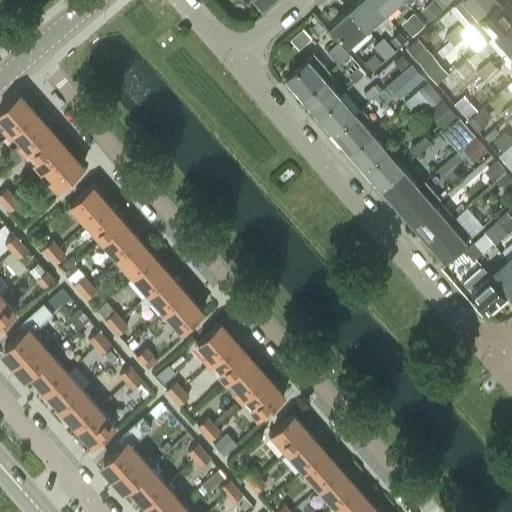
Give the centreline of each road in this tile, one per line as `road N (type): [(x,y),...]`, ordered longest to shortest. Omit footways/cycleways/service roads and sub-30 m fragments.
road 1 (residential): [(34,53),(429,511)]
road 2 (residential): [(487,351),(231,55)]
